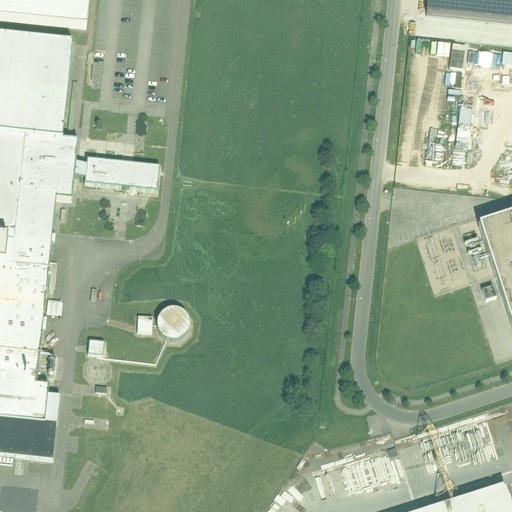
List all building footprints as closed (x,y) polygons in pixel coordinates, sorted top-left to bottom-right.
[(0,0),(0,458),(52,464),(56,427),(44,426),(48,390),(36,389),(56,203),(72,205),(74,181),(85,182),(84,188),(157,196),(160,170),(87,163),(86,169),(75,168),(78,145),(62,143),(72,46),(0,38),(0,22),(86,32),(89,0),(0,0)] [(511,28),(511,0),(427,0),(426,19),(511,28)] [(511,220),(478,231),(477,232),(493,281),(511,337),(511,220)] [(156,327),(156,328),(157,329),(157,330),(157,331),(157,332),(157,333),(158,333),(158,334),(159,335),(159,336),(160,336),(160,337),(161,337),(161,338),(162,338),(162,339),(163,339),(164,340),(165,340),(166,341),(167,341),(168,341),(169,341),(170,341),(171,341),(172,341),(173,341),(174,341),(175,341),(176,340),(177,340),(177,339),(178,339),(179,339),(179,338),(180,338),(180,337),(181,337),(181,336),(182,336),(182,335),(182,334),(183,334),(183,333),(183,332),(184,332),(184,331),(184,330),(184,329),(184,328),(184,327),(184,326),(184,325),(184,324),(184,323),(183,323),(183,322),(183,321),(182,321),(182,320),(182,319),(181,319),(181,318),(180,318),(180,317),(179,317),(179,316),(178,316),(177,315),(176,315),(175,314),(174,314),(173,314),(172,314),(171,314),(170,314),(169,314),(168,314),(167,314),(166,314),(165,315),(164,315),(163,315),(163,316),(162,316),(162,317),(161,317),(160,318),(160,319),(159,319),(159,320),(158,321),(158,322),(157,322),(157,323),(157,324),(157,325),(157,326),(156,326),(156,327)] [(152,321),(138,320),(137,335),(151,336),(152,321)] [(104,346),(89,344),(87,358),(103,360),(104,346)] [(85,373),(85,374),(85,375),(86,375),(86,376),(86,377),(86,378),(87,378),(87,379),(87,380),(88,380),(88,381),(89,381),(89,382),(90,382),(90,383),(91,383),(92,383),(92,384),(93,384),(94,384),(95,384),(95,385),(96,385),(97,385),(98,385),(99,385),(100,384),(101,384),(102,384),(103,383),(104,383),(104,382),(105,382),(105,381),(106,381),(106,380),(107,380),(107,379),(108,378),(108,377),(108,376),(109,376),(109,375),(109,374),(109,373),(109,372),(109,371),(109,370),(108,370),(108,369),(108,368),(107,367),(107,366),(106,366),(106,365),(105,365),(105,364),(104,364),(104,363),(103,363),(102,362),(101,362),(100,362),(99,361),(98,361),(97,361),(96,361),(95,361),(94,362),(93,362),(92,362),(92,363),(91,363),(90,363),(90,364),(89,364),(89,365),(88,365),(88,366),(87,366),(87,367),(87,368),(86,368),(86,369),(86,370),(86,371),(85,371),(85,372),(85,373)] [(83,420),(82,427),(106,428),(107,422),(83,420)] [(511,511),(511,499),(506,481),(410,511),(511,511)]
